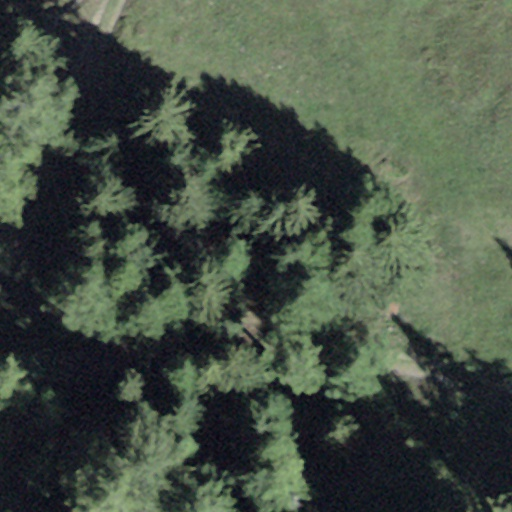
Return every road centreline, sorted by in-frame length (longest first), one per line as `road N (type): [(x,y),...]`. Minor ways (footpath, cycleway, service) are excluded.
road 1 (track): [(0,365),(404,352),(511,382)]
road 2 (track): [(115,0),(30,210),(0,246)]
